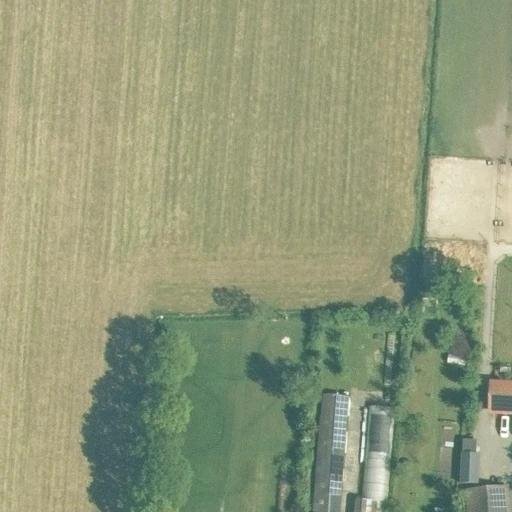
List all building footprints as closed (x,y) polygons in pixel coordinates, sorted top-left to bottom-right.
[(438,298),(423,297),(423,306),(437,307),(438,298)] [(511,415),(511,385),(488,385),(487,415),(511,415)] [(313,511),(390,511),(391,506),(356,504),(355,511),(340,511),(348,400),(322,398),(313,511)] [(490,457),(511,457),(511,415),(490,416),(490,457)] [(462,454),(460,484),(479,485),(480,455),(462,454)] [(510,511),(509,502),(508,488),(466,493),(467,511),(510,511)] [(421,511),(444,511),(446,494),(423,492),(421,511)]
